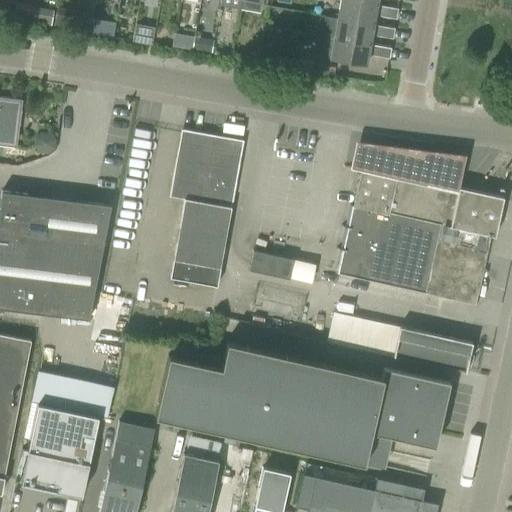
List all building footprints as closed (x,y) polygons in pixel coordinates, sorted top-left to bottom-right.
[(220,0),(220,5),(240,9),(241,0),(220,0)] [(241,0),(240,9),(260,12),(262,0),(241,0)] [(343,0),(339,0),(337,18),(373,25),(375,15),(396,18),(397,9),(376,6),(343,0)] [(34,3),(16,1),(13,18),(13,19),(32,22),(32,21),(34,3)] [(0,15),(10,17),(13,5),(0,2),(0,15)] [(84,10),(57,5),(53,24),(80,29),(84,10)] [(42,22),(51,24),(53,10),(34,7),(32,21),(42,22)] [(112,38),(115,21),(85,15),(81,31),(112,38)] [(324,16),(321,36),(370,45),(371,35),(392,38),(394,28),(373,25),(337,18),(324,16)] [(135,23),(133,39),(150,42),(153,26),(135,23)] [(157,38),(167,40),(169,30),(159,28),(157,38)] [(193,35),(191,48),(211,52),(214,39),(193,35)] [(370,45),(321,36),(317,57),(366,65),(368,54),(389,58),(390,48),(370,45)] [(315,74),(326,76),(328,66),(317,64),(315,74)] [(0,144),(16,147),(22,100),(0,97),(0,144)] [(184,198),(170,277),(217,285),(242,143),(181,132),(170,196),(184,198)] [(351,164),(362,166),(396,174),(396,176),(457,190),(458,186),(468,151),(356,137),(351,164)] [(457,190),(396,176),(396,174),(362,166),(353,205),(337,272),(475,304),(491,235),(494,236),(503,196),(458,186),(457,190)] [(0,307),(89,318),(111,204),(2,191),(0,207),(0,307)] [(249,270),(289,278),(294,259),(253,250),(249,270)] [(399,326),(393,355),(465,371),(472,342),(399,326)] [(0,493),(31,340),(0,333),(0,493)] [(371,431),(375,432),(435,446),(449,381),(383,367),(381,376),(226,342),(220,367),(168,355),(154,416),(363,463),(371,431)] [(20,481),(81,494),(98,416),(37,403),(20,481)] [(221,456),(223,438),(191,435),(189,453),(221,456)] [(98,511),(135,511),(150,445),(114,437),(98,511)] [(170,511),(207,511),(219,460),(183,452),(170,511)] [(254,506),(252,511),(284,511),(281,511),(289,473),(262,467),(253,506),(254,506)] [(420,511),(423,500),(314,476),(306,511),(420,511)]
